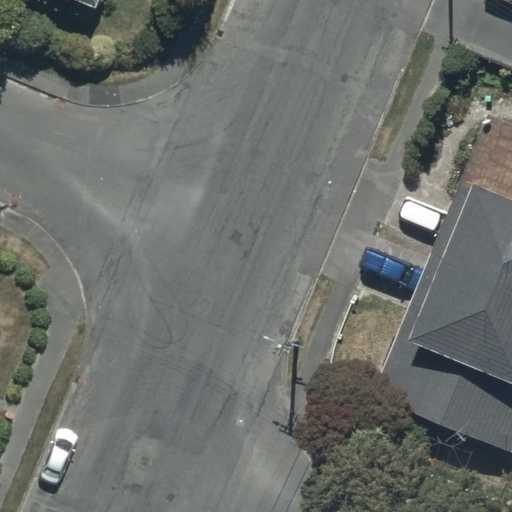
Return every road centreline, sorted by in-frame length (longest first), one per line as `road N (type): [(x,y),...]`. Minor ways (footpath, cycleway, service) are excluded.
road 1 (residential): [(0,140),(240,238)]
road 2 (residential): [(240,238),(336,0)]
road 3 (residential): [(149,459),(240,238)]
road 4 (residential): [(149,459),(276,511)]
